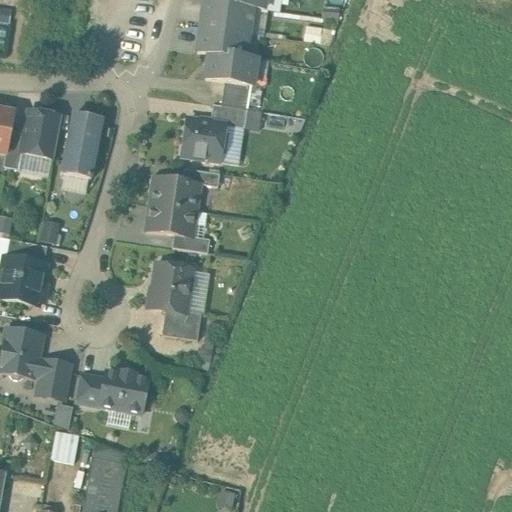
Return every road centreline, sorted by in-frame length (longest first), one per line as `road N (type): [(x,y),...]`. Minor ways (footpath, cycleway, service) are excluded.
road 1 (residential): [(87,261),(138,96)]
road 2 (residential): [(87,261),(115,299),(117,317),(96,337),(78,332),(69,319),(71,297)]
road 3 (residential): [(138,96),(101,76),(0,73)]
